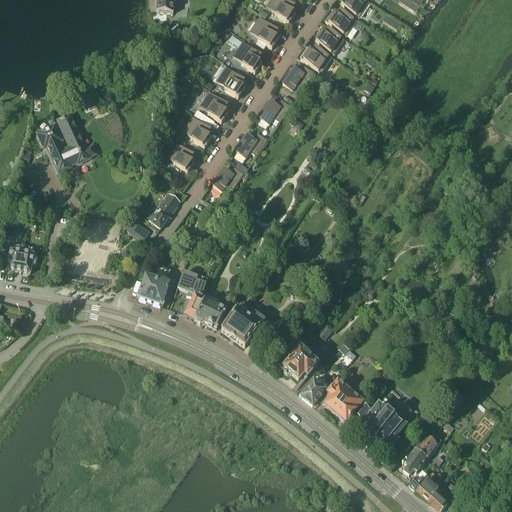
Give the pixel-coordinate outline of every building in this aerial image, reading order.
[(157,0),(156,14),(172,15),(173,0),(157,0)] [(292,15),(296,9),(282,0),(272,0),(266,9),(275,16),(274,17),(288,27),(295,16),(292,15)] [(369,5),(361,0),(341,0),(337,6),(358,21),(369,5)] [(268,17),(261,12),(257,17),(264,22),(268,17)] [(346,39),(356,24),(340,13),(336,18),(332,15),(325,25),(346,39)] [(275,40),(279,34),(259,20),(249,34),(258,40),(257,42),(271,51),(278,41),(275,40)] [(344,42),(328,31),(324,37),(319,33),(312,43),(333,58),(344,42)] [(259,64),(262,59),(242,45),(232,59),(242,65),(240,67),(254,76),(261,66),(259,64)] [(306,52),(299,62),(321,76),(331,61),(315,50),(311,55),(306,52)] [(137,66),(125,70),(133,96),(145,92),(137,66)] [(297,88),(303,92),(314,76),(304,69),(300,74),(294,70),(282,88),(292,95),(297,88)] [(242,89),(246,84),(225,70),(215,84),(225,90),(224,92),(237,101),(244,91),(242,89)] [(87,112),(96,108),(88,91),(79,96),(87,112)] [(225,114),(229,109),(208,95),(199,109),(208,115),(207,117),(221,126),(228,116),(225,114)] [(284,98),(281,103),(290,109),(293,104),(284,98)] [(273,121),(279,126),(290,109),(281,103),(280,102),(277,108),(270,103),(258,121),(268,128),(273,121)] [(197,113),(194,118),(211,129),(214,124),(213,124),(197,113)] [(69,151),(63,153),(70,168),(76,165),(77,166),(89,160),(89,159),(94,156),(91,149),(85,151),(69,117),(56,123),(69,151)] [(208,139),(212,133),(191,119),(182,133),(191,140),(190,141),(204,151),(211,141),(208,139)] [(70,169),(70,168),(63,153),(59,144),(61,142),(54,127),(36,135),(43,151),(46,150),(58,175),(70,169)] [(249,155),(256,159),(267,143),(257,136),(253,142),(247,137),(235,155),(245,162),(249,155)] [(179,171),(187,176),(194,166),(191,164),(195,159),(176,146),(167,160),(174,165),(173,167),(174,167),(173,169),(178,172),(179,171)] [(199,156),(201,152),(196,148),(193,153),(199,156)] [(27,167),(30,159),(23,156),(20,164),(27,167)] [(230,175),(223,171),(211,189),(221,195),(226,189),(233,193),(244,177),(234,170),(230,175)] [(186,187),(180,183),(176,189),(182,193),(186,187)] [(245,200),(249,195),(242,191),(239,196),(245,200)] [(354,203),(359,206),(360,207),(365,199),(359,196),(355,203),(354,203)] [(157,213),(156,212),(148,223),(160,232),(179,205),(168,197),(157,213)] [(143,245),(149,235),(129,221),(123,231),(143,245)] [(130,258),(126,252),(120,256),(125,262),(130,258)] [(6,270),(6,272),(7,272),(15,273),(15,274),(21,275),(21,274),(28,276),(30,276),(30,275),(31,267),(34,268),(36,259),(33,259),(33,258),(33,257),(10,253),(9,254),(10,254),(7,270),(6,270)] [(195,256),(192,264),(196,265),(199,264),(201,258),(195,256)] [(144,279),(137,301),(161,309),(168,287),(159,284),(160,281),(155,279),(156,276),(147,273),(145,279),(144,279)] [(476,282),(481,277),(476,273),(471,278),(476,282)] [(188,300),(191,301),(193,297),(201,300),(201,299),(205,288),(195,284),(197,280),(182,275),(176,292),(189,296),(188,300)] [(184,317),(194,321),(195,326),(199,328),(203,327),(207,329),(206,330),(211,333),(212,331),(216,333),(225,313),(203,303),(203,302),(201,300),(193,297),(191,301),(184,317)] [(240,305),(220,333),(244,350),(248,344),(254,348),(261,339),(266,332),(261,328),(264,323),(254,316),(251,321),(244,316),(247,311),(240,305)] [(318,336),(325,342),(334,332),(327,325),(318,336)] [(337,352),(344,358),(348,352),(342,347),(337,352)] [(302,348),(282,371),(283,372),(283,376),(286,379),(291,378),(297,384),(302,378),(306,381),(317,367),(316,366),(317,365),(309,358),(311,355),(302,348)] [(377,375),(383,379),(385,375),(388,369),(382,366),(381,369),(380,369),(377,375)] [(325,392),(313,381),(298,398),(311,409),(325,392)] [(343,424),(344,426),(353,415),(362,405),(361,404),(363,402),(356,396),(354,398),(347,392),(348,391),(339,383),(338,385),(337,384),(326,397),(329,400),(323,408),(330,414),(331,415),(333,417),(335,418),(338,420),(339,422),(341,424),(343,424)] [(369,413),(362,407),(355,416),(361,421),(369,413)] [(367,435),(374,440),(375,440),(383,447),(385,444),(392,450),(398,443),(395,440),(406,427),(402,424),(400,426),(378,407),(360,428),(368,434),(367,435)] [(434,439),(433,441),(424,434),(418,441),(420,443),(421,443),(419,445),(431,455),(440,444),(434,439)] [(414,452),(426,462),(431,455),(419,445),(421,443),(420,443),(418,441),(413,447),(414,448),(416,450),(414,452)] [(481,451),(485,454),(487,453),(486,453),(489,450),(489,449),(490,448),(486,445),(481,451)] [(406,456),(421,468),(426,462),(414,452),(416,450),(414,448),(413,447),(406,456)] [(456,456),(461,459),(465,455),(459,451),(456,456)] [(415,475),(421,468),(406,456),(405,457),(408,459),(403,465),(407,468),(402,474),(408,478),(412,473),(415,475)] [(480,468),(473,462),(470,466),(477,472),(480,468)] [(470,469),(465,475),(470,479),(476,473),(470,469)] [(489,477),(482,471),(479,474),(480,475),(479,475),(481,478),(482,477),(484,478),(483,479),(485,481),(486,480),(487,480),(489,477)] [(463,476),(457,483),(464,488),(469,481),(463,476)] [(408,489),(427,505),(433,497),(437,493),(425,483),(422,487),(415,481),(408,489)] [(447,490),(451,494),(455,489),(450,485),(447,490)] [(427,505),(434,511),(441,511),(446,508),(443,505),(438,501),(433,497),(427,505)]
